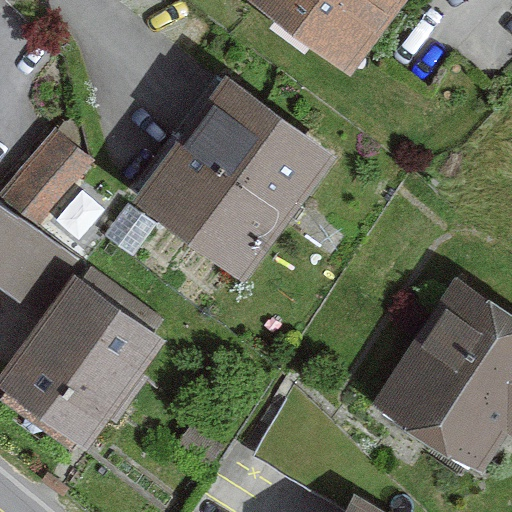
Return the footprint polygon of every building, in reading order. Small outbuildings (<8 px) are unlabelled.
[(267,0),(360,71),(414,0),(267,0)] [(338,159),(225,74),(178,136),(137,192),(250,276),(338,159)] [(0,186),(0,187),(35,220),(98,153),(63,120),(0,186)] [(84,268),(0,199),(0,283),(1,282),(44,318),(62,296),(84,268)] [(62,296),(44,318),(0,373),(96,450),(180,344),(84,268),(62,296)] [(511,300),(466,273),(385,403),(493,469),(510,441),(511,441),(511,300)] [(388,511),(362,495),(351,511),(388,511)]
